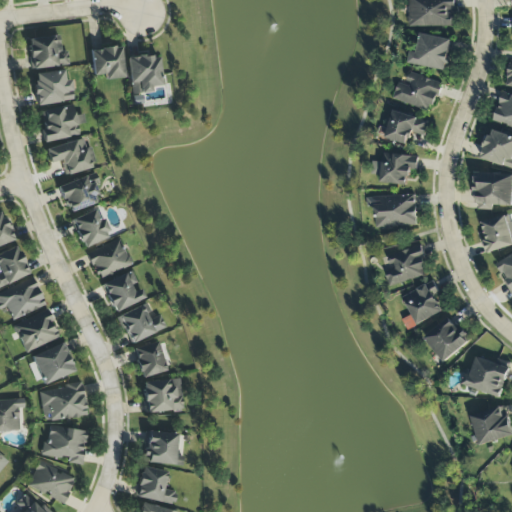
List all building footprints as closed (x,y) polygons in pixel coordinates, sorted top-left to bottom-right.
[(454,0),(407,0),(408,28),(455,27),(454,0)] [(452,41),(421,35),(417,52),(410,51),(408,65),(446,72),(452,41)] [(30,69),(68,65),(66,51),(60,52),(59,36),(27,39),(30,69)] [(104,80),(124,78),(121,47),(90,50),(92,76),(104,75),(104,80)] [(159,56),(128,57),(130,95),(154,93),(153,88),(161,87),(159,56)] [(33,74),(36,105),(72,102),(70,81),(63,81),(62,71),(33,74)] [(392,99),(430,113),(441,84),(410,73),(405,87),(398,84),(392,99)] [(511,128),(511,96),(501,93),(493,123),(511,128)] [(39,112),(45,143),(79,135),(77,125),(85,123),(83,114),(74,116),(72,105),(39,112)] [(426,137),(428,118),(391,113),(387,141),(409,144),(411,135),(426,137)] [(511,136),(490,130),(481,160),(511,169),(511,136)] [(44,149),(48,164),(60,161),(64,176),(90,169),(82,139),(44,149)] [(379,183),(407,186),(409,171),(417,172),(418,158),(382,153),(381,163),(373,162),(371,176),(380,177),(379,183)] [(58,186),(68,213),(102,201),(92,174),(58,186)] [(511,207),(511,175),(475,174),(474,210),(492,211),(492,206),(511,207)] [(416,228),(415,196),(367,197),(367,209),(375,208),(375,229),(416,228)] [(70,220),(81,249),(110,237),(103,219),(98,221),(94,210),(70,220)] [(0,245),(12,241),(1,212),(0,212),(0,245)] [(481,222),(486,241),(482,242),(485,254),(511,247),(511,223),(510,215),(481,222)] [(86,254),(98,281),(131,265),(118,239),(86,254)] [(0,286),(28,275),(16,247),(0,253),(0,286)] [(388,256),(391,270),(385,272),(389,287),(428,277),(420,247),(388,256)] [(511,255),(495,266),(511,294),(511,255)] [(143,300),(131,271),(101,285),(113,313),(143,300)] [(45,306),(32,278),(0,292),(0,312),(7,310),(12,321),(45,306)] [(416,326),(445,313),(432,284),(403,297),(416,326)] [(165,328),(158,315),(151,318),(144,304),(116,317),(130,345),(165,328)] [(58,338),(46,310),(12,326),(24,354),(58,338)] [(424,337),(442,363),(470,343),(452,318),(424,337)] [(132,348),(139,378),(165,372),(157,342),(132,348)] [(73,373),(62,344),(31,356),(42,385),(73,373)] [(500,398),(509,369),(476,358),(471,373),(467,372),(462,387),(500,398)] [(182,410),(179,379),(141,383),(145,414),(182,410)] [(42,416),(49,415),(50,422),(86,416),(81,384),(38,391),(42,416)] [(0,400),(0,432),(18,432),(18,409),(24,409),(24,400),(0,400)] [(511,437),(511,435),(503,406),(470,416),(479,447),(511,437)] [(87,432),(49,426),(46,443),(42,442),(39,457),(81,464),(87,432)] [(181,456),(175,456),(176,434),(143,432),(142,463),(181,466),(181,456)] [(64,503),(74,477),(37,461),(26,488),(64,503)] [(134,497),(173,505),(175,492),(162,490),(166,472),(140,467),(134,497)] [(45,511),(25,494),(9,511),(45,511)] [(177,511),(140,503),(138,511),(177,511)]
